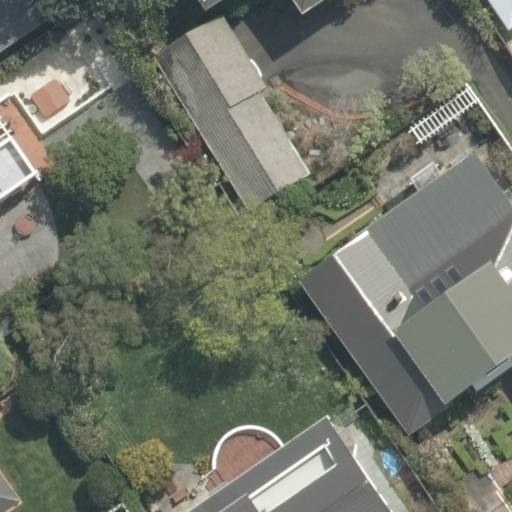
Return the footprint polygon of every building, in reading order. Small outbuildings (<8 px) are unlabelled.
[(194,0),(210,22),(240,0),(297,0),(314,24),(347,0),(194,0)] [(4,94),(0,96),(0,213),(58,175),(4,94)] [(509,386),(511,389),(511,211),(472,157),(294,285),(414,451),(438,433),(452,453),(495,422),(483,405),(509,386)] [(391,511),(361,465),(288,511),(260,511),(247,491),(213,511),(391,511)] [(20,511),(0,479),(0,511),(20,511)]
